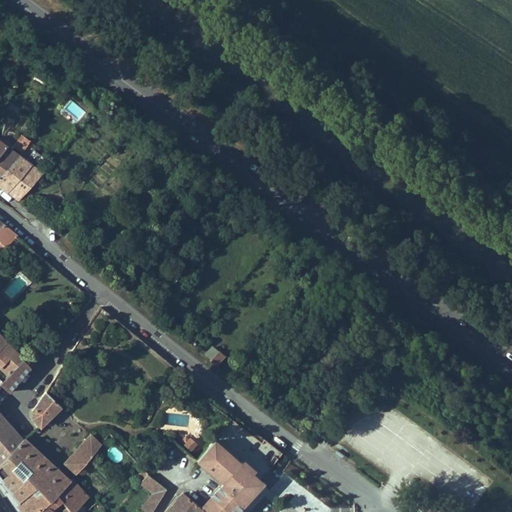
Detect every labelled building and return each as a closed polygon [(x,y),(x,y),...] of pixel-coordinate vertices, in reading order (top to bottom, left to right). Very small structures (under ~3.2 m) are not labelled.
[(80,118),(86,110),(70,98),(64,106),(80,118)] [(25,124),(6,110),(1,132),(14,142),(25,124)] [(7,143),(0,151),(0,173),(18,151),(11,147),(7,143)] [(31,162),(18,151),(0,173),(0,184),(2,186),(7,191),(31,162)] [(31,162),(7,191),(20,201),(43,172),(31,162)] [(3,223),(0,226),(0,240),(6,246),(18,234),(11,229),(3,223)] [(0,357),(0,364),(7,370),(21,354),(27,359),(31,354),(29,352),(19,343),(23,339),(20,335),(12,344),(0,357)] [(203,353),(218,364),(226,354),(211,342),(203,353)] [(229,353),(220,364),(227,369),(236,358),(235,357),(229,353)] [(0,378),(0,380),(9,388),(31,363),(27,359),(21,354),(7,370),(3,375),(2,376),(0,378)] [(33,415),(40,421),(42,423),(61,403),(49,390),(33,415)] [(0,408),(0,462),(26,436),(0,408)] [(190,453),(199,449),(193,435),(184,439),(190,453)] [(26,436),(0,462),(0,476),(19,501),(26,510),(44,492),(52,500),(70,482),(26,436)] [(64,462),(77,476),(104,448),(93,436),(64,462)] [(213,438),(204,449),(200,454),(197,457),(201,460),(225,480),(240,461),(213,438)] [(225,480),(203,506),(211,511),(238,511),(247,502),(264,481),(240,461),(225,480)] [(147,470),(130,491),(136,496),(144,486),(149,491),(138,506),(145,511),(147,511),(166,488),(147,470)] [(44,492),(26,510),(27,511),(76,511),(94,494),(75,477),(70,482),(52,500),(44,492)] [(166,511),(211,511),(203,506),(184,490),(166,511)] [(94,494),(76,511),(90,511),(101,501),(94,494)] [(101,501),(90,511),(106,511),(109,509),(101,501)]
